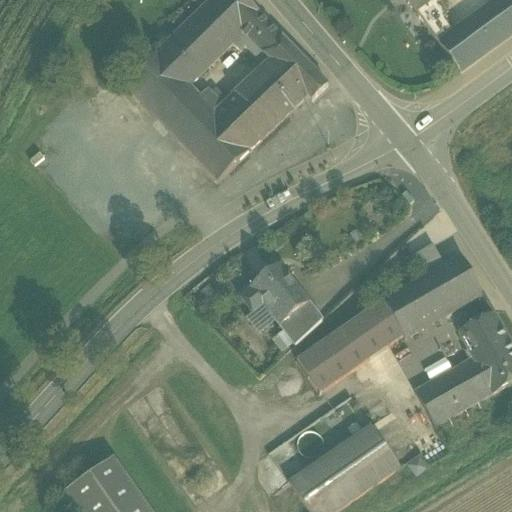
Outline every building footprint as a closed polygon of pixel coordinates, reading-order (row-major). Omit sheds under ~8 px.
[(241,0),(213,0),(166,46),(197,79),(241,37),(260,19),(241,0)] [(436,0),(405,0),(416,15),(430,5),(436,0)] [(511,0),(498,0),(451,35),(437,45),(460,77),(511,38),(511,0)] [(451,35),(430,5),(416,15),(437,45),(451,35)] [(305,66),(260,19),(241,37),(268,65),(256,77),(292,113),(307,99),(311,104),(327,89),(305,66)] [(166,46),(121,88),(153,122),(197,79),(166,46)] [(256,77),(221,110),(207,95),(199,102),(249,154),(292,113),(256,77)] [(249,154),(199,102),(166,134),(216,187),(249,154)] [(432,248),(411,260),(423,281),(444,269),(432,248)] [(423,281),(382,305),(402,339),(404,343),(482,298),(460,260),(444,269),(423,281)] [(278,269),(250,291),(251,292),(240,301),(253,318),(264,309),(280,329),(304,310),(283,283),(286,280),(278,269)] [(474,323),(491,313),(483,299),(466,309),(474,323)] [(382,305),(296,364),(319,397),(402,339),(382,305)] [(304,310),(280,329),(284,335),(291,346),(293,349),(319,325),(304,310)] [(511,386),(511,347),(494,316),(458,336),(472,362),(480,357),(499,393),(491,398),(492,398),(511,386)] [(284,335),(271,344),(278,355),(291,346),(284,335)] [(472,362),(414,395),(435,430),(491,398),(499,393),(480,357),(472,362)] [(193,511),(231,487),(167,390),(128,417),(191,511),(193,511)] [(370,430),(288,487),(305,511),(342,511),(400,472),(370,430)] [(289,445),(271,455),(285,481),(304,471),(289,445)] [(419,457),(407,465),(415,478),(427,470),(419,457)] [(147,511),(113,462),(63,496),(74,511),(147,511)]
